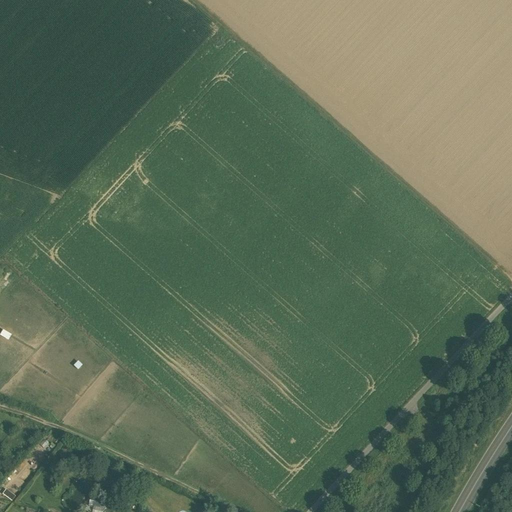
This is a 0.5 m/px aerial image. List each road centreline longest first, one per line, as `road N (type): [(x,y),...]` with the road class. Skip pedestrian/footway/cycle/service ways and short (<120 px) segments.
road 1 (track): [(511,278),(194,0)]
road 2 (track): [(311,511),(511,297)]
road 3 (track): [(238,511),(0,406)]
